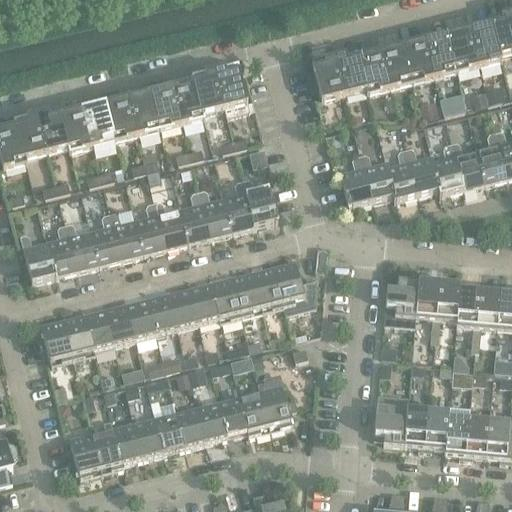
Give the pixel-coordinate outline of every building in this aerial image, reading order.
[(490,24),(501,68),(502,68),(501,63),(511,59),(511,18),(490,24)] [(469,35),(479,73),(501,68),(490,24),(488,24),(490,29),(469,35)] [(447,40),(457,79),(479,73),(469,35),(447,40)] [(425,46),(434,84),(457,79),(447,40),(425,46)] [(434,84),(425,46),(402,51),(412,90),(434,84)] [(412,90),(402,51),(380,57),(390,95),(412,90)] [(357,57),(335,63),(344,102),(365,96),(367,101),(368,101),(357,57)] [(357,57),(368,101),(390,95),(380,57),(359,62),(358,57),(357,57)] [(344,102),(335,63),(312,69),(322,107),(344,102)] [(215,76),(224,115),(227,123),(250,117),(238,71),(215,76)] [(224,115),(215,76),(191,82),(193,87),(194,87),(202,121),(203,120),(224,115)] [(172,92),(181,131),(205,125),(203,120),(202,121),(194,87),(193,87),(172,92)] [(150,98),(159,137),(181,131),(172,92),(150,98)] [(127,104),(137,142),(159,137),(150,98),(127,104)] [(446,117),(462,116),(461,102),(445,104),(446,117)] [(127,104),(105,109),(115,148),(137,142),(127,104)] [(105,109),(83,115),(93,153),(115,148),(105,109)] [(47,159),(68,154),(69,154),(61,120),(62,120),(61,115),(37,121),(47,159)] [(93,153),(83,115),(62,120),(61,120),(69,154),(68,154),(69,159),(93,153)] [(47,159),(37,121),(14,126),(15,131),(16,131),(25,165),(26,165),(47,159)] [(16,131),(15,131),(0,135),(0,163),(3,176),(27,170),(26,165),(25,165),(16,131)] [(495,138),(507,187),(511,185),(511,147),(506,149),(504,139),(500,137),(495,138)] [(507,187),(495,138),(489,140),(487,143),(489,153),(476,156),(485,192),(507,187)] [(233,147),(235,157),(247,154),(245,144),(233,147)] [(235,157),(233,147),(220,151),(223,160),(235,157)] [(450,150),(463,198),(485,192),(476,156),(462,160),(460,150),(456,148),(450,150)] [(445,164),(433,167),(432,167),(439,198),(438,199),(439,204),(463,198),(450,150),(445,151),(443,155),(445,164)] [(411,154),(405,155),(417,204),(438,199),(439,198),(432,167),(433,167),(432,162),(417,166),(414,156),(411,154)] [(188,158),(191,168),(203,165),(201,155),(188,158)] [(400,170),(387,173),(386,173),(394,204),(392,205),(394,210),(417,204),(405,155),(399,157),(397,160),(400,170)] [(191,168),(188,158),(176,162),(178,171),(191,168)] [(360,162),(372,210),(392,205),(394,204),(386,173),(387,173),(386,168),(371,172),(369,162),(365,160),(360,162)] [(372,210),(360,162),(354,163),(352,166),(354,176),(340,179),(349,216),(372,210)] [(144,170),(146,179),(159,176),(156,166),(144,170)] [(146,179),(144,170),(132,173),(134,182),(146,179)] [(99,181),(102,190),(114,187),(112,177),(99,181)] [(102,190),(99,181),(87,184),(89,193),(102,190)] [(242,186),(254,235),(278,229),(268,193),(254,196),(252,187),(248,185),(242,186)] [(223,204),(232,240),(254,235),(242,186),(237,188),(235,191),(237,201),(223,204)] [(55,192),(58,201),(70,198),(68,189),(55,192)] [(58,201),(55,192),(43,195),(45,204),(58,201)] [(204,196),(198,198),(210,246),(232,240),(223,204),(210,207),(207,198),(204,196)] [(193,212),(179,215),(188,251),(210,246),(198,198),(193,199),(191,202),(193,212)] [(10,203),(12,213),(25,209),(23,200),(10,203)] [(154,209),(166,257),(188,251),(179,215),(165,219),(163,209),(160,207),(154,209)] [(149,223),(134,226),(143,262),(166,257),(154,209),(148,210),(146,213),(149,223)] [(115,218),(109,220),(121,268),(143,262),(134,226),(121,230),(118,220),(115,218)] [(90,237),(99,273),(121,268),(109,220),(104,221),(102,225),(104,234),(90,237)] [(71,229),(65,231),(77,279),(99,273),(90,237),(77,241),(74,232),(71,229)] [(60,245),(46,248),(55,285),(77,279),(65,231),(60,232),(58,236),(60,245)] [(55,285),(46,248),(32,252),(29,242),(27,240),(20,242),(23,254),(32,290),(55,285)] [(273,273),(284,315),(286,323),(316,315),(317,286),(301,290),(295,268),(273,273)] [(252,278),(263,320),(284,315),(273,273),(252,278)] [(231,284),(242,325),(263,320),(252,278),(231,284)] [(242,325),(231,284),(210,289),(220,326),(218,327),(219,331),(242,325)] [(416,325),(419,286),(398,284),(397,297),(387,296),(384,332),(415,334),(415,325),(416,325)] [(431,338),(439,339),(440,327),(436,326),(439,288),(419,286),(416,325),(432,326),(431,338)] [(440,327),(456,328),(457,328),(460,294),(460,295),(461,290),(439,288),(436,326),(440,327)] [(189,294),(198,332),(218,327),(220,326),(210,289),(189,294)] [(168,299),(177,337),(198,332),(189,294),(168,299)] [(473,334),(472,346),(480,347),(481,335),(477,335),(480,296),(460,295),(460,294),(457,328),(456,328),(456,333),(473,334)] [(481,335),(497,336),(500,298),(480,296),(477,335),(481,335)] [(511,299),(500,298),(497,336),(511,337),(511,299)] [(147,305),(156,342),(177,337),(168,299),(147,305)] [(147,305),(126,310),(135,348),(156,342),(147,305)] [(135,348),(126,310),(105,315),(114,353),(135,348)] [(114,353),(105,315),(84,320),(93,358),(95,358),(114,353)] [(63,326),(73,367),(96,362),(95,358),(93,358),(84,320),(63,326)] [(73,367),(63,326),(41,331),(51,373),(73,367)] [(439,339),(431,338),(430,350),(438,350),(439,339)] [(270,346),(272,354),(281,352),(279,344),(270,346)] [(225,348),(229,365),(241,362),(239,352),(238,352),(237,345),(225,348)] [(480,347),(472,346),(471,358),(479,359),(480,347)] [(248,350),(250,359),(262,356),(260,347),(248,350)] [(386,350),(381,381),(393,382),(398,352),(386,350)] [(292,358),(295,369),(308,366),(305,355),(292,358)] [(206,360),(208,369),(220,366),(218,356),(206,360)] [(184,365),(186,374),(199,371),(197,362),(184,365)] [(231,368),(234,378),(254,373),(251,363),(231,368)] [(162,368),(166,380),(181,376),(178,364),(162,368)] [(166,380),(162,368),(148,371),(151,384),(166,380)] [(121,380),(124,390),(137,387),(134,377),(121,380)] [(101,385),(103,395),(116,392),(113,382),(101,385)] [(259,397),(270,439),(292,433),(289,419),(297,417),(294,406),(286,408),(279,382),(266,385),(267,393),(259,395),(259,397)] [(55,394),(59,409),(69,407),(65,391),(55,394)] [(248,440),(247,440),(248,444),(270,439),(259,397),(239,402),(248,440)] [(383,450),(404,452),(408,414),(407,414),(408,404),(377,401),(374,441),(384,442),(383,450)] [(227,445),(247,440),(248,440),(239,402),(218,408),(227,445)] [(218,408),(197,413),(206,451),(227,445),(218,408)] [(445,456),(444,456),(444,460),(459,462),(459,465),(465,466),(469,424),(470,414),(450,412),(449,418),(449,422),(448,422),(445,456)] [(491,423),(491,412),(473,412),(473,422),(491,423)] [(197,413),(175,418),(185,456),(206,451),(197,413)] [(418,457),(424,458),(428,416),(408,414),(404,452),(418,453),(418,457)] [(428,416),(424,458),(431,458),(431,455),(444,456),(445,456),(448,422),(449,422),(449,418),(428,416)] [(175,418),(154,424),(164,461),(185,456),(175,418)] [(133,429),(143,467),(164,461),(154,424),(133,429)] [(469,424),(465,466),(472,466),(472,463),(486,464),(489,426),(469,424)] [(499,469),(506,469),(509,428),(489,426),(486,464),(499,465),(499,469)] [(104,436),(91,439),(102,481),(124,475),(123,471),(122,472),(112,434),(111,434),(110,427),(103,429),(104,436)] [(133,429),(112,434),(122,472),(123,471),(143,467),(133,429)] [(102,481),(91,439),(69,445),(80,486),(102,481)] [(0,493),(13,490),(9,477),(13,476),(11,467),(13,466),(15,465),(16,464),(17,462),(18,460),(18,458),(18,456),(17,454),(16,453),(15,451),(14,450),(13,449),(11,449),(9,449),(8,449),(6,449),(5,445),(0,446),(0,493)] [(253,502),(254,508),(265,506),(264,499),(253,502)] [(388,511),(396,511),(397,500),(392,499),(388,511)] [(432,511),(439,511),(440,504),(435,503),(432,511)]
